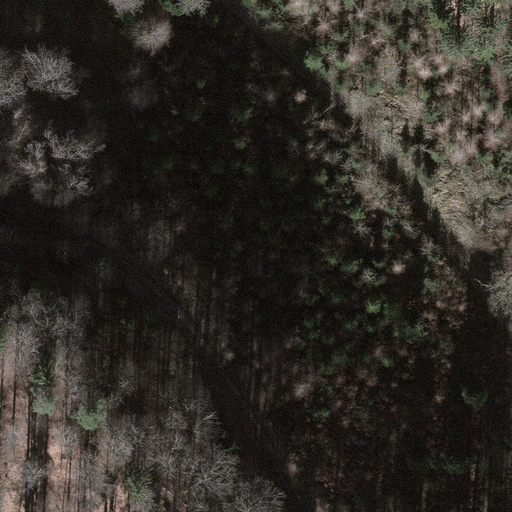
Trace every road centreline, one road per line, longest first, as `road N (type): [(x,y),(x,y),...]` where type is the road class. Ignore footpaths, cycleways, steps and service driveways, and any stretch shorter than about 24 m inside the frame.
road 1 (track): [(295,511),(263,437),(174,310),(74,238),(0,204)]
road 2 (track): [(235,0),(395,167),(511,324)]
